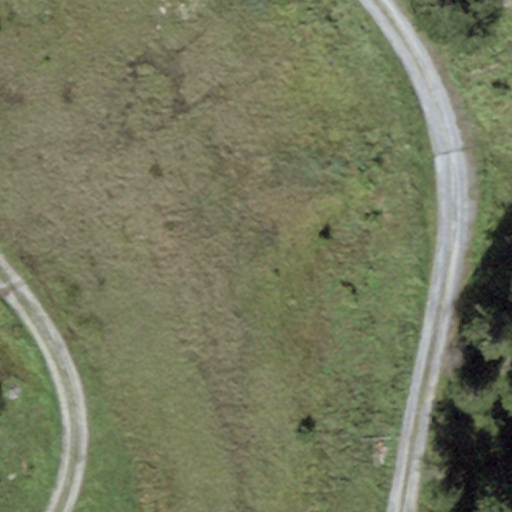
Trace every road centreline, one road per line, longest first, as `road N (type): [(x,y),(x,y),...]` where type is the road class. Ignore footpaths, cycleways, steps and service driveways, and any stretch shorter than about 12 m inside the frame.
road 1 (track): [(410,511),(459,253),(445,122),(381,0)]
road 2 (track): [(0,272),(65,374),(76,444),(58,511)]
